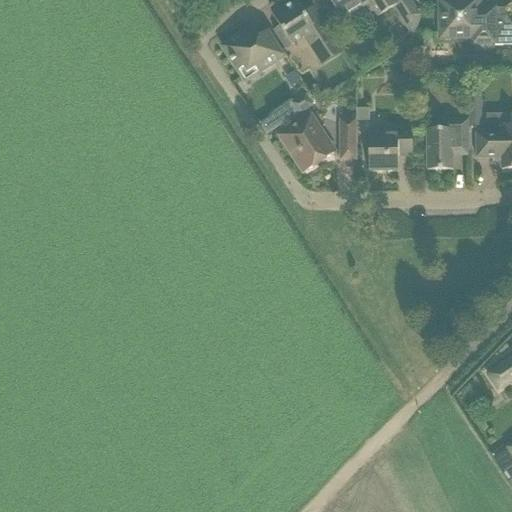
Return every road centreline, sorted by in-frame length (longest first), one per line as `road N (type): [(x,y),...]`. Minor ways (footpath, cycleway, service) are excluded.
road 1 (track): [(511,308),(316,511)]
road 2 (residential): [(314,204),(511,197)]
